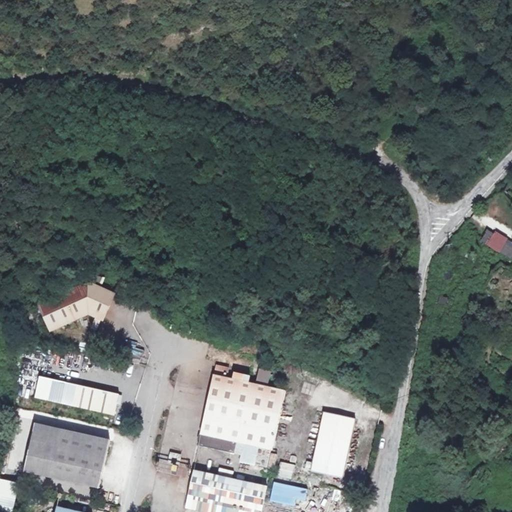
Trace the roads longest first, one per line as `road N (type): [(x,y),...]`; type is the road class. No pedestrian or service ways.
road 1 (unclassified): [(434,232),(388,164),(367,152),(171,97),(72,76),(0,74)]
road 2 (unclassified): [(384,511),(434,232)]
road 3 (residential): [(125,511),(161,340)]
